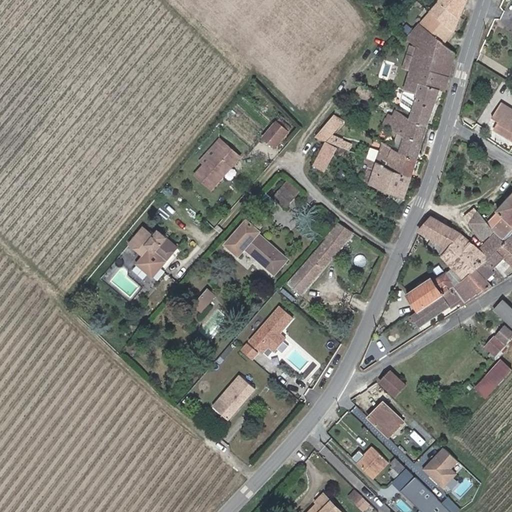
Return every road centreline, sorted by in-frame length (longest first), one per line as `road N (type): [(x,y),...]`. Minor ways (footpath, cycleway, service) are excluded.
road 1 (tertiary): [(484,0),(401,253)]
road 2 (residential): [(401,253),(285,160),(222,226)]
road 3 (unclassified): [(511,281),(362,378),(341,381)]
road 4 (tertiary): [(341,381),(228,511)]
road 5 (unknown): [(331,395),(442,498)]
road 6 (tertiary): [(401,253),(341,381)]
road 7 (unknown): [(307,424),(392,511)]
